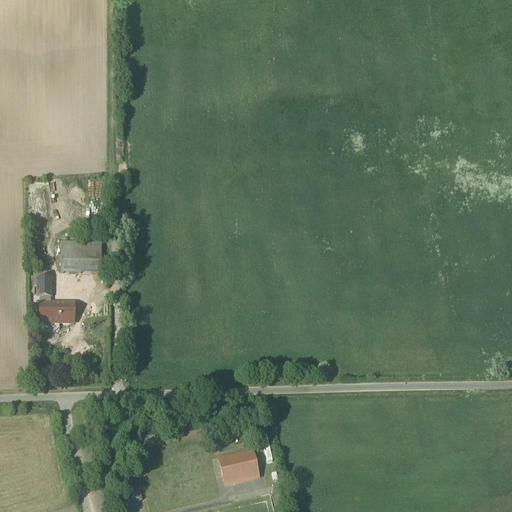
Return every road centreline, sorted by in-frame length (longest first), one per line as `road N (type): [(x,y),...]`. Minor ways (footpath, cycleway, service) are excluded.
road 1 (unclassified): [(511,386),(66,398)]
road 2 (track): [(115,298),(111,0)]
